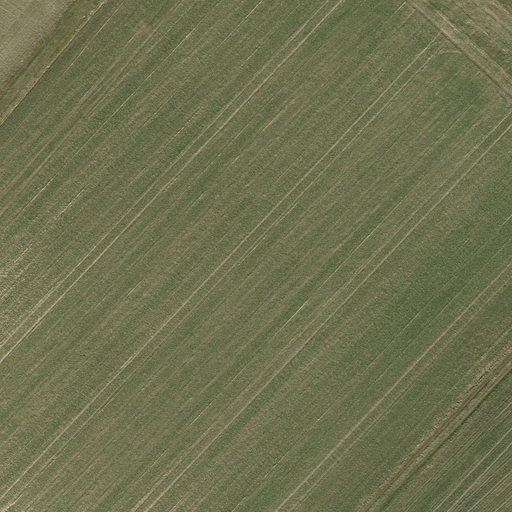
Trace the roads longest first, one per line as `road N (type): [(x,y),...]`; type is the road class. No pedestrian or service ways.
road 1 (track): [(366,511),(511,360)]
road 2 (track): [(94,0),(0,111)]
